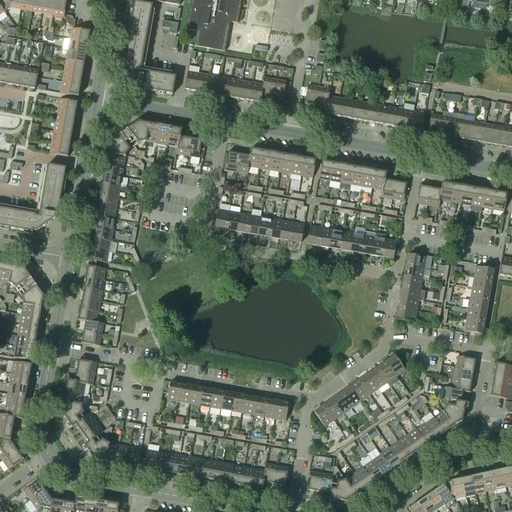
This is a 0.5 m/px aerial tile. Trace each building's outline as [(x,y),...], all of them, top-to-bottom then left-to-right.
[(21,10),(22,0),(0,0),(0,6),(6,14),(5,12),(10,9),(21,10)] [(31,12),(33,0),(22,0),(21,10),(31,12)] [(42,14),(44,0),(33,0),(31,12),(42,14)] [(52,16),(55,0),(44,0),(42,14),(52,16)] [(63,18),(66,0),(55,0),(52,16),(63,18)] [(143,0),(179,6),(180,0),(189,0),(191,0),(185,30),(196,32),(194,47),(225,52),(230,23),(237,24),(241,0),(143,0)] [(503,10),(505,0),(458,0),(471,2),(471,0),(489,0),(488,8),(503,10)] [(141,68),(152,6),(134,2),(123,65),(124,65),(124,69),(137,88),(141,88),(140,90),(172,96),(175,77),(139,71),(140,68),(141,68)] [(169,34),(176,35),(178,24),(162,21),(161,28),(169,30),(169,34)] [(88,44),(90,33),(71,29),(69,41),(88,44)] [(86,55),(88,44),(69,41),(67,51),(86,55)] [(84,65),(86,55),(67,51),(66,62),(84,65)] [(82,76),(84,65),(66,62),(64,72),(82,76)] [(13,86),(16,68),(6,66),(2,84),(13,86)] [(24,88),(27,70),(16,68),(13,86),(24,88)] [(35,90),(38,71),(27,70),(24,88),(35,90)] [(80,86),(82,76),(64,72),(62,83),(80,86)] [(195,93),(199,75),(187,73),(184,91),(195,93)] [(206,95),(209,77),(199,75),(195,93),(206,95)] [(217,97),(220,78),(209,77),(206,95),(217,97)] [(227,99),(231,80),(220,78),(217,97),(227,99)] [(271,99),(274,81),(263,79),(262,86),(263,86),(261,97),(271,99)] [(238,100),(241,82),(231,80),(227,99),(238,100)] [(282,101),(286,83),(274,81),(271,99),(282,101)] [(249,102),(252,84),(241,82),(238,100),(249,102)] [(78,97),(80,86),(62,83),(60,94),(78,97)] [(263,86),(262,86),(252,84),(249,102),(260,104),(261,97),(263,86)] [(315,107),(319,88),(307,86),(304,105),(315,107)] [(328,97),(329,97),(330,90),(319,88),(315,107),(325,109),(326,109),(328,97)] [(338,99),(329,97),(328,97),(326,109),(325,109),(324,116),(335,117),(338,99)] [(346,119),(349,101),(338,99),(335,117),(346,119)] [(75,115),(77,104),(59,100),(57,111),(75,115)] [(357,121),(360,103),(349,101),(346,119),(357,121)] [(367,123),(371,104),(360,103),(357,121),(367,123)] [(378,125),(381,106),(371,104),(367,123),(378,125)] [(389,127),(392,108),(381,106),(378,125),(389,127)] [(400,129),(403,110),(392,108),(389,127),(400,129)] [(410,131),(413,112),(403,110),(400,129),(410,131)] [(73,125),(75,115),(57,111),(55,122),(73,125)] [(421,133),(425,114),(413,112),(410,131),(421,133)] [(438,136),(441,117),(430,115),(427,134),(438,136)] [(449,138),(452,119),(441,117),(438,136),(449,138)] [(460,139),(463,121),(452,119),(449,138),(460,139)] [(470,141),(474,123),(463,121),(460,139),(470,141)] [(71,136),(73,125),(55,122),(53,133),(71,136)] [(145,142),(149,124),(137,122),(109,142),(107,153),(125,157),(129,151),(138,144),(145,142)] [(481,143),(484,125),(474,123),(470,141),(481,143)] [(156,144),(159,126),(149,124),(145,142),(156,144)] [(492,145),(495,127),(484,125),(481,143),(492,145)] [(167,146),(170,128),(159,126),(156,144),(167,146)] [(503,147),(506,129),(495,127),(492,145),(503,147)] [(179,137),(180,137),(181,130),(170,128),(167,146),(177,148),(179,137)] [(511,148),(511,129),(506,129),(503,147),(511,148)] [(69,147),(71,136),(53,133),(51,144),(69,147)] [(190,139),(180,137),(179,137),(177,148),(176,155),(187,157),(190,139)] [(198,159),(201,141),(190,139),(187,157),(198,159)] [(67,158),(69,147),(51,144),(49,155),(67,158)] [(0,157),(11,160),(13,148),(9,148),(8,155),(0,153),(0,157)] [(258,170),(261,152),(250,150),(249,157),(250,157),(248,168),(258,170)] [(144,158),(145,153),(136,151),(135,159),(140,160),(141,157),(144,158)] [(269,171),(272,153),(261,152),(258,170),(269,171)] [(123,167),(125,157),(107,153),(105,164),(123,167)] [(236,173),(239,155),(228,153),(225,171),(236,173)] [(279,173),(283,155),(272,153),(269,171),(279,173)] [(248,168),(250,157),(249,157),(239,155),(236,173),(247,175),(248,168)] [(290,175),(293,157),(283,155),(279,173),(290,175)] [(301,177),(304,159),(293,157),(290,175),(301,177)] [(312,179),(315,161),(304,159),(301,177),(312,179)] [(329,182),(332,164),(321,162),(318,180),(329,182)] [(18,168),(22,169),(22,165),(11,163),(9,171),(17,172),(18,168)] [(121,178),(123,167),(105,164),(103,175),(121,178)] [(340,184),(343,166),(332,164),(329,182),(340,184)] [(57,216),(66,169),(47,165),(47,169),(38,217),(35,216),(35,215),(0,208),(0,227),(32,233),(32,232),(36,232),(51,222),(55,219),(55,216),(57,216)] [(351,186),(354,168),(343,166),(340,184),(351,186)] [(361,188),(364,170),(354,168),(351,186),(361,188)] [(372,190),(375,172),(364,170),(361,188),(372,190)] [(384,181),(385,181),(386,174),(375,172),(372,190),(382,191),(384,181)] [(119,189),(121,178),(103,175),(101,186),(119,189)] [(392,200),(395,182),(385,181),(384,181),(382,191),(381,198),(392,200)] [(403,202),(406,184),(395,182),(392,200),(403,202)] [(450,203),(453,185),(441,183),(440,191),(441,191),(439,201),(439,202),(450,203)] [(460,205),(463,187),(453,185),(450,203),(460,205)] [(117,200),(119,189),(101,186),(99,197),(117,200)] [(427,207),(430,189),(419,187),(416,205),(427,207)] [(471,207),(474,189),(463,187),(460,205),(471,207)] [(441,191),(440,191),(430,189),(427,207),(438,209),(439,202),(439,201),(441,191)] [(482,209),(485,191),(474,189),(471,207),(482,209)] [(492,211),(495,193),(485,191),(482,209),(492,211)] [(503,213),(506,195),(495,193),(492,211),(503,213)] [(116,211),(117,200),(99,197),(98,207),(116,211)] [(114,220),(116,211),(98,207),(96,218),(114,221),(114,220)] [(225,231),(229,213),(218,211),(214,229),(225,231)] [(236,233),(239,215),(229,213),(225,231),(236,233)] [(247,234),(250,216),(239,215),(236,233),(247,234)] [(257,236),(261,218),(250,216),(247,234),(257,236)] [(113,232),(115,221),(114,220),(114,221),(96,218),(96,219),(95,228),(113,232)] [(268,238),(271,220),(261,218),(257,236),(268,238)] [(279,240),(282,222),(271,220),(268,238),(279,240)] [(289,242),(292,224),(282,222),(279,240),(289,242)] [(301,244),(304,226),(292,224),(289,242),(301,244)] [(318,247),(321,229),(310,227),(307,245),(318,247)] [(110,243),(113,232),(95,228),(93,239),(92,238),(92,239),(110,242),(110,243)] [(328,249),(332,231),(321,229),(318,247),(328,249)] [(339,251),(342,233),(332,231),(328,249),(339,251)] [(350,253),(353,235),(342,233),(339,251),(350,253)] [(360,254),(363,237),(353,235),(350,253),(360,254)] [(371,256),(374,238),(363,237),(360,254),(371,256)] [(382,258),(385,240),(374,238),(371,256),(382,258)] [(108,253),(110,243),(110,242),(92,239),(90,250),(108,253)] [(393,260),(396,242),(385,240),(382,258),(393,260)] [(106,264),(108,253),(90,250),(88,261),(106,264)] [(424,270),(426,259),(408,256),(406,267),(424,270)] [(509,278),(511,260),(501,258),(498,277),(509,278)] [(0,282),(8,284),(11,266),(1,264),(0,270),(0,282)] [(43,297),(34,284),(23,268),(11,266),(8,284),(9,284),(15,288),(22,298),(23,305),(41,309),(43,297)] [(103,281),(105,270),(87,267),(85,278),(103,281)] [(422,280),(424,270),(406,267),(404,277),(422,280)] [(491,282),(493,271),(475,267),(473,279),(491,282)] [(420,291),(422,280),(404,277),(402,288),(420,291)] [(101,291),(103,281),(85,278),(83,289),(101,292),(101,291)] [(490,293),(491,282),(473,279),(472,289),(490,293)] [(418,302),(420,291),(402,288),(400,299),(418,302)] [(100,303),(102,291),(101,291),(101,292),(83,289),(84,290),(82,300),(100,303)] [(488,303),(490,293),(472,289),(470,300),(488,303)] [(13,304),(14,296),(6,295),(5,300),(8,300),(8,303),(13,304)] [(416,312),(418,302),(400,299),(398,309),(416,312)] [(98,314),(100,303),(82,300),(80,310),(97,313),(97,314),(98,314)] [(486,314),(488,303),(470,300),(468,311),(486,314)] [(39,319),(41,309),(23,305),(21,315),(39,319)] [(96,323),(97,314),(97,313),(80,310),(80,309),(78,321),(85,323),(85,322),(96,324),(96,323)] [(414,324),(416,312),(398,309),(396,320),(414,324)] [(484,324),(486,314),(468,311),(466,321),(484,324)] [(37,329),(39,319),(21,315),(19,326),(37,329)] [(482,336),(484,324),(466,321),(464,332),(482,336)] [(101,336),(103,325),(96,323),(96,324),(85,322),(85,323),(83,333),(101,336)] [(35,340),(37,329),(19,326),(17,337),(35,340)] [(99,347),(101,336),(83,333),(81,344),(99,347)] [(34,351),(35,340),(17,337),(16,347),(34,351)] [(32,362),(34,351),(16,347),(14,359),(32,362)] [(405,371),(394,356),(385,363),(396,378),(405,371)] [(473,372),(475,361),(457,357),(455,369),(473,372)] [(94,375),(96,364),(78,361),(76,372),(94,375)] [(29,377),(31,366),(13,363),(11,374),(29,377)] [(396,378),(385,363),(376,369),(386,384),(396,378)] [(511,378),(511,376),(511,367),(495,364),(493,375),(511,378)] [(386,384),(376,369),(367,376),(377,391),(386,384)] [(471,382),(473,372),(455,369),(453,379),(471,382)] [(92,386),(94,375),(76,372),(74,382),(85,384),(85,385),(92,386)] [(27,388),(29,377),(11,374),(9,384),(27,388)] [(510,389),(511,378),(493,375),(492,386),(510,389)] [(377,391),(367,376),(358,382),(369,397),(377,391)] [(469,394),(471,382),(453,379),(452,389),(452,390),(462,392),(469,394)] [(83,395),(85,385),(85,384),(74,382),(67,381),(65,392),(83,395)] [(369,397),(358,382),(349,388),(360,403),(369,397)] [(178,403),(181,385),(169,383),(167,401),(178,403)] [(25,398),(27,388),(9,384),(7,395),(25,398)] [(188,405),(191,387),(181,385),(178,403),(188,405)] [(508,400),(510,389),(492,386),(490,397),(508,400)] [(199,407),(202,389),(191,387),(188,405),(199,407)] [(360,403),(349,388),(341,394),(351,409),(360,403)] [(461,402),(462,392),(452,390),(452,389),(445,388),(443,399),(461,402)] [(210,409),(213,391),(202,389),(199,407),(210,409)] [(220,410),(223,393),(213,391),(210,409),(220,410)] [(81,406),(83,395),(65,392),(63,403),(81,406)] [(231,412),(234,395),(223,393),(220,410),(231,412)] [(351,409),(341,394),(332,400),(342,415),(351,409)] [(23,409),(25,398),(7,395),(5,406),(23,409)] [(242,414),(245,396),(234,395),(231,412),(242,414)] [(252,416),(256,398),(245,396),(242,414),(252,416)] [(427,403),(424,398),(419,397),(418,397),(424,405),(427,403)] [(263,418),(266,400),(256,398),(252,416),(263,418)] [(462,421),(464,409),(467,410),(468,404),(461,402),(443,399),(434,398),(433,399),(436,404),(442,400),(447,401),(446,406),(442,412),(453,427),(462,421)] [(274,420),(277,402),(266,400),(263,418),(274,420)] [(342,415),(332,400),(323,406),(334,421),(342,415)] [(285,422),(288,404),(277,402),(274,420),(285,422)] [(86,417),(83,413),(81,406),(63,403),(61,414),(68,423),(66,425),(69,430),(75,426),(90,415),(97,410),(97,408),(91,407),(90,414),(86,417)] [(21,420),(23,409),(5,406),(3,416),(14,418),(14,419),(21,420)] [(334,421),(323,406),(314,413),(324,428),(334,421)] [(453,427),(442,412),(433,418),(444,433),(453,427)] [(0,426),(12,429),(14,419),(14,418),(3,416),(0,415),(0,426)] [(81,434),(96,424),(90,415),(75,426),(81,434)] [(444,433),(433,418),(424,425),(435,440),(444,433)] [(103,433),(96,424),(81,434),(88,443),(103,433)] [(435,440),(424,425),(416,431),(416,430),(415,430),(426,446),(435,440)] [(10,440),(12,429),(0,426),(0,438),(2,439),(10,440)] [(105,462),(108,444),(102,441),(99,436),(103,433),(111,434),(112,428),(110,428),(103,433),(88,443),(82,447),(85,452),(87,451),(94,460),(105,462)] [(426,446),(415,430),(406,437),(417,452),(425,446),(426,446)] [(417,452),(406,437),(397,443),(408,458),(417,452)] [(17,451),(10,441),(10,440),(2,439),(0,446),(1,448),(0,448),(0,458),(2,461),(17,451)] [(408,458),(397,443),(389,449),(399,464),(408,458)] [(116,464),(119,446),(108,444),(105,462),(116,464)] [(127,466),(130,448),(119,446),(116,464),(127,466)] [(138,468),(141,450),(130,448),(127,466),(138,468)] [(399,464),(389,449),(380,455),(391,471),(391,470),(399,464)] [(8,471),(23,460),(17,451),(2,461),(8,471)] [(155,471),(158,453),(147,451),(144,469),(155,471)] [(165,473),(168,455),(158,453),(155,471),(165,473)] [(176,475),(179,457),(168,455),(165,473),(176,475)] [(391,471),(380,455),(379,456),(380,456),(371,462),(382,477),(391,471)] [(190,459),(189,459),(179,457),(176,475),(187,477),(190,459)] [(197,478),(200,460),(189,458),(189,459),(190,459),(187,477),(187,476),(197,478)] [(208,480),(211,462),(200,460),(197,478),(208,480)] [(219,482),(222,464),(211,462),(208,480),(219,482)] [(382,477),(371,462),(362,468),(373,483),(382,477)] [(233,466),(222,464),(219,482),(229,484),(230,484),(233,466)] [(273,485),(277,467),(265,465),(264,472),(265,472),(263,483),(273,485)] [(240,486),(244,468),(233,466),(230,484),(240,486)] [(285,487),(288,469),(277,467),(273,485),(285,487)] [(355,496),(344,481),(338,482),(332,481),(333,476),(339,472),(335,467),(333,468),(332,476),(329,495),(328,502),(334,503),(334,500),(345,502),(355,496)] [(251,488),(254,470),(244,468),(240,486),(251,488)] [(373,483),(362,468),(353,475),(364,489),(373,483)] [(511,468),(511,469),(511,468),(501,471),(505,489),(511,487),(511,468)] [(265,472),(264,472),(254,470),(251,488),(262,490),(263,483),(265,472)] [(505,489),(501,471),(491,473),(495,491),(505,489)] [(318,493),(321,475),(310,473),(307,491),(318,493)] [(495,491),(491,473),(481,475),(485,493),(495,491)] [(318,493),(329,495),(332,476),(321,475),(318,493)] [(364,489),(353,475),(344,481),(355,496),(364,489)] [(485,493),(481,475),(471,477),(475,495),(485,493)] [(475,495),(471,477),(461,480),(465,498),(475,495)] [(465,498),(461,480),(451,482),(455,500),(465,498)] [(30,501),(45,491),(38,482),(23,492),(30,501)] [(455,500),(451,482),(450,482),(443,486),(443,485),(434,491),(445,506),(444,507),(447,511),(455,505),(453,500),(455,500)] [(51,509),(53,500),(51,500),(45,491),(30,501),(36,511),(42,506),(43,508),(51,509)] [(445,506),(434,491),(425,497),(435,511),(436,511),(444,507),(445,506)] [(83,511),(86,499),(75,497),(74,504),(72,511),(83,511)] [(435,511),(425,497),(417,503),(423,511),(435,511)] [(95,511),(97,501),(86,499),(83,511),(95,511)] [(62,511),(64,502),(53,500),(51,509),(50,511),(62,511)] [(105,511),(107,503),(97,501),(95,511),(105,511)] [(72,511),(74,504),(64,502),(62,511),(72,511)] [(117,511),(119,505),(107,503),(105,511),(117,511)] [(423,511),(417,503),(408,509),(410,511),(423,511)]
